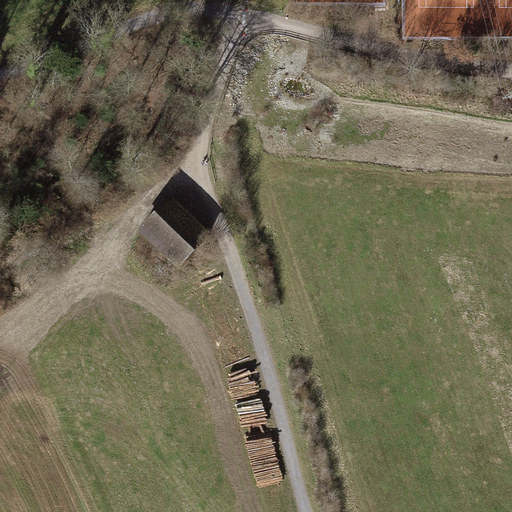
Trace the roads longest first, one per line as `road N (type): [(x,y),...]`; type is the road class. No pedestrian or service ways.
road 1 (track): [(242,16),(198,147),(199,170),(308,511)]
road 2 (track): [(511,66),(425,58),(242,16)]
road 3 (track): [(242,16),(185,7),(0,67)]
